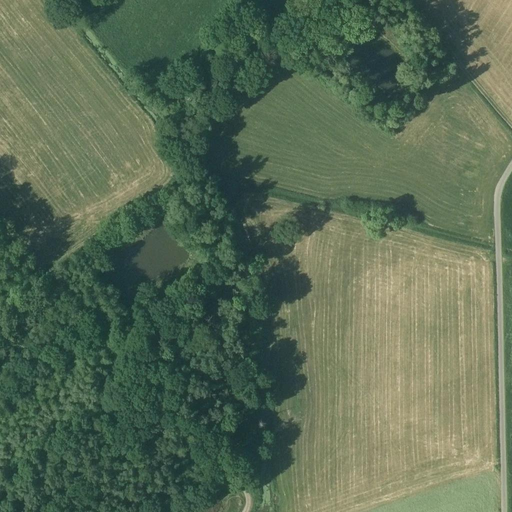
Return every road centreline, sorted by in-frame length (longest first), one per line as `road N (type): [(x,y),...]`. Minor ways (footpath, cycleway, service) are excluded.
road 1 (track): [(0,224),(246,492),(254,511)]
road 2 (track): [(511,166),(496,208),(504,511)]
road 3 (track): [(406,0),(511,126)]
